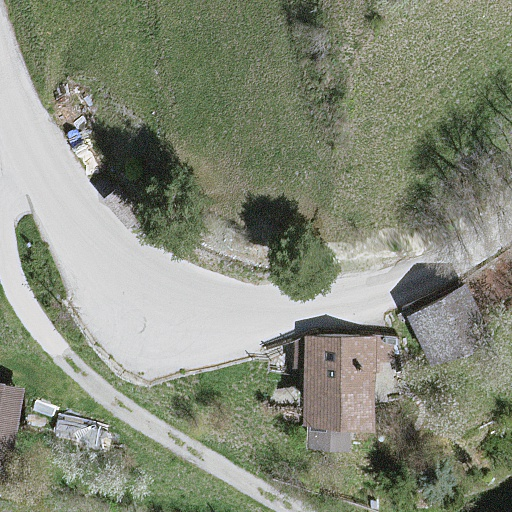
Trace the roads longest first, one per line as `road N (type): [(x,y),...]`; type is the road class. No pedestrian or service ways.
road 1 (tertiary): [(511,225),(441,272),(351,301),(264,306),(193,297),(95,232),(24,127),(0,66)]
road 2 (track): [(0,240),(27,321),(166,437),(291,511)]
